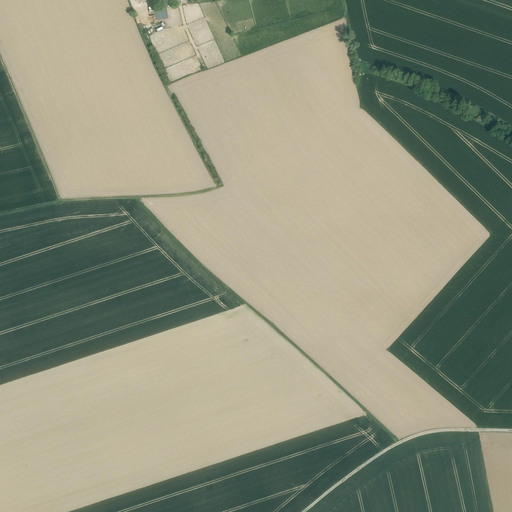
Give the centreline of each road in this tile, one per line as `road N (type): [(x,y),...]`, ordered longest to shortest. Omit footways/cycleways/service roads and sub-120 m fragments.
road 1 (track): [(137,4),(150,57),(213,187),(61,199),(0,213)]
road 2 (track): [(400,442),(135,197)]
road 3 (track): [(303,511),(400,442),(439,429),(511,431)]
road 4 (track): [(61,199),(0,53)]
